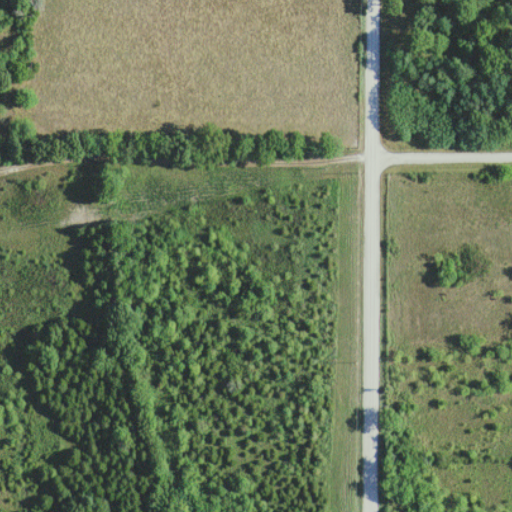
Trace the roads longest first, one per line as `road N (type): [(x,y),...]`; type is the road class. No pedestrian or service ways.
road 1 (residential): [(367,511),(372,0)]
road 2 (residential): [(372,154),(511,154)]
